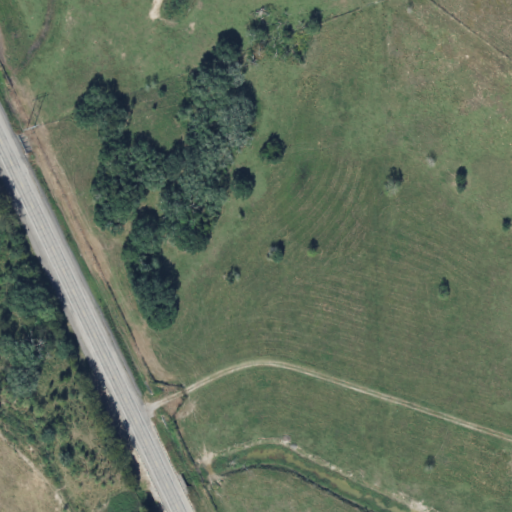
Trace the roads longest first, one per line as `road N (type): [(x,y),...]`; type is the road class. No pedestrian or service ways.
road 1 (primary): [(178,511),(0,142)]
road 2 (track): [(133,418),(224,372),(274,363),(511,438)]
